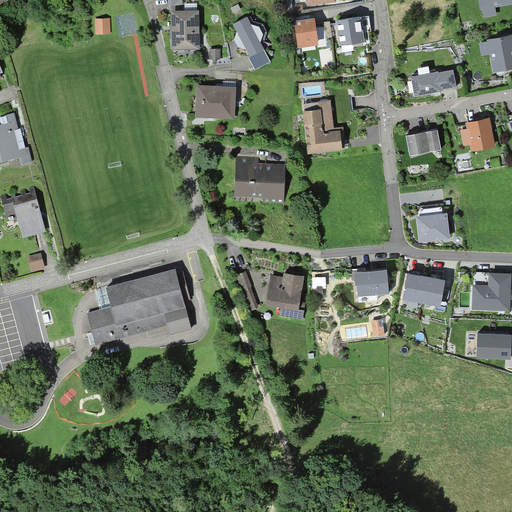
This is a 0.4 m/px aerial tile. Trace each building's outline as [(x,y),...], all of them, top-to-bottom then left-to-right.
[(69,16),(66,7),(57,9),(61,19),(69,16)] [(196,13),(172,13),(173,48),(194,48),(194,33),(196,33),(196,13)] [(369,16),(337,20),(341,44),(363,41),(362,32),(371,30),(369,16)] [(110,17),(94,18),(95,34),(111,33),(110,17)] [(251,57),(269,48),(254,17),(236,26),(251,57)] [(317,40),(313,19),(294,22),(297,43),(317,40)] [(494,71),(511,67),(511,43),(511,37),(488,41),(494,71)] [(204,54),(204,60),(219,59),(219,50),(209,50),(209,54),(204,54)] [(414,97),(441,92),(440,90),(455,87),(452,70),(437,73),(437,72),(410,77),(414,97)] [(234,88),(197,87),(196,103),(201,103),(201,114),(233,115),(234,88)] [(329,104),(304,106),(309,154),(345,150),(343,132),(332,133),(329,104)] [(13,113),(0,116),(0,122),(0,124),(0,162),(18,158),(20,165),(31,163),(27,148),(24,148),(20,133),(17,132),(13,113)] [(487,120),(467,124),(472,149),(492,146),(487,120)] [(440,149),(436,129),(405,135),(409,155),(440,149)] [(258,160),(239,159),(238,192),(263,193),(263,202),(283,203),(284,167),(257,166),(258,160)] [(18,216),(23,235),(42,230),(34,199),(5,207),(8,219),(18,216)] [(421,217),(418,217),(420,240),(449,237),(446,214),(442,214),(441,207),(420,210),(421,217)] [(39,255),(28,258),(31,270),(40,268),(38,261),(40,260),(39,255)] [(355,272),(358,294),(391,290),(388,268),(355,272)] [(175,274),(174,270),(106,288),(111,307),(86,314),(94,344),(167,325),(170,334),(190,329),(183,301),(189,299),(182,272),(175,274)] [(244,273),(231,277),(236,289),(247,285),(243,273),(244,273)] [(510,274),(490,273),(490,286),(474,286),(473,308),(509,310),(510,274)] [(284,279),(271,277),(267,302),(291,306),(290,317),(301,319),(303,310),(301,310),(302,303),(297,302),(301,277),(285,274),(284,279)] [(444,280),(409,274),(404,298),(439,304),(444,280)] [(247,311),(255,308),(249,295),(242,298),(247,311)] [(510,336),(479,335),(478,356),(509,357),(510,336)]
